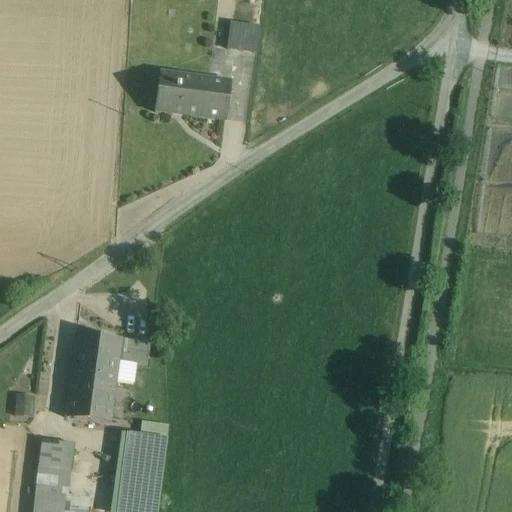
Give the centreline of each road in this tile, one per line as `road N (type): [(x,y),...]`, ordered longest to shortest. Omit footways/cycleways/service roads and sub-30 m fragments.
road 1 (residential): [(0,335),(277,140),(456,38)]
road 2 (unclassified): [(456,38),(378,511)]
